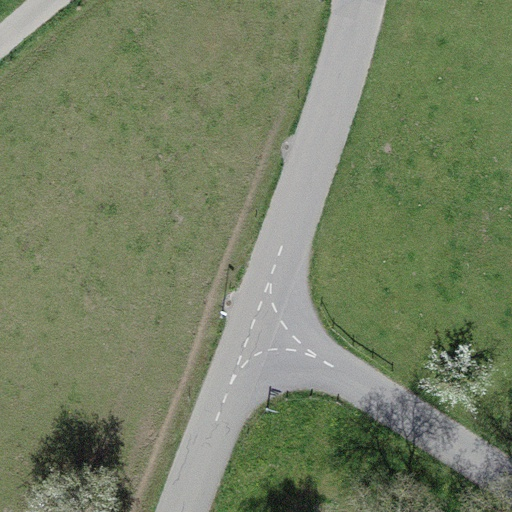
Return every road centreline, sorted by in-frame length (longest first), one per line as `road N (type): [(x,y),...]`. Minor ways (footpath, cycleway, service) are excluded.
road 1 (tertiary): [(257,314),(355,0)]
road 2 (unclassified): [(511,478),(257,314)]
road 3 (tertiary): [(182,511),(257,314)]
